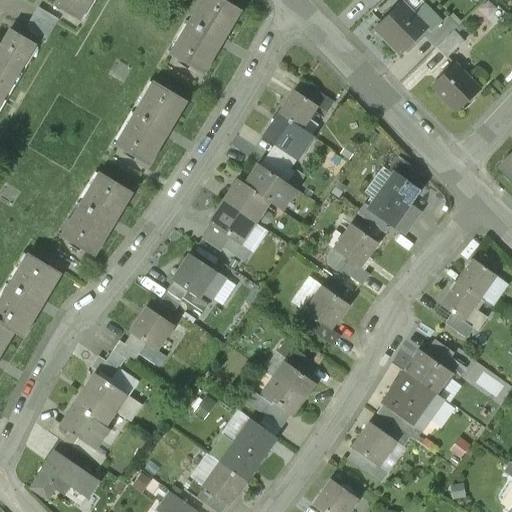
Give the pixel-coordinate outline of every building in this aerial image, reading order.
[(60,0),(57,6),(80,20),(91,0),(60,0)] [(220,0),(203,0),(171,55),(202,74),(239,11),(220,0)] [(420,0),(403,0),(374,29),(400,55),(422,34),(426,30),(430,34),(442,22),(420,0)] [(38,8),(27,27),(46,39),(57,20),(38,8)] [(426,30),(422,34),(436,47),(453,31),(456,28),(446,18),(442,22),(430,34),(426,30)] [(32,45),(9,31),(0,46),(0,98),(1,99),(32,45)] [(453,31),(436,47),(446,58),(464,42),(453,31)] [(479,90),(454,64),(431,86),(456,112),(479,90)] [(153,84),(116,146),(148,165),(185,103),(153,84)] [(334,103),(313,90),(305,101),(317,108),(326,115),(334,103)] [(305,101),(295,94),(289,102),(288,101),(279,115),(280,116),(302,130),(317,108),(305,101)] [(302,130),(280,116),(274,124),(273,123),(263,139),(276,147),(296,161),(297,161),(313,137),(302,130)] [(296,161),(276,147),(262,167),(285,183),(292,173),(289,171),(296,161)] [(511,156),(500,170),(511,180),(511,156)] [(418,175),(395,159),(387,171),(393,175),(394,174),(411,186),(418,175)] [(262,167),(259,165),(245,185),(245,186),(268,201),(268,202),(281,211),(295,190),(285,183),(262,167)] [(369,209),(368,210),(389,226),(402,234),(417,213),(407,206),(418,191),(411,186),(394,174),(393,175),(369,209)] [(98,177),(62,238),(93,256),(130,195),(98,177)] [(245,185),(238,180),(223,202),(254,223),(268,202),(268,201),(245,186),(245,185)] [(254,223),(224,202),(209,224),(230,238),(239,244),(254,223)] [(389,226),(368,210),(369,209),(364,205),(357,215),(383,234),(389,226)] [(375,244),(352,227),(334,252),(347,261),(357,268),(375,244)] [(239,244),(230,238),(223,248),(243,262),(250,251),(239,244)] [(0,354),(14,332),(23,337),(60,274),(28,255),(0,302),(0,354)] [(226,280),(192,258),(176,282),(198,297),(201,293),(212,301),(226,280)] [(475,260),(470,267),(469,266),(457,283),(458,284),(479,299),(496,275),(475,260)] [(357,268),(347,261),(340,270),(360,285),(367,275),(357,268)] [(198,297),(176,282),(168,293),(201,315),(208,304),(198,297)] [(479,299),(458,284),(453,292),(452,291),(441,306),(452,314),(463,321),(479,299)] [(346,305),(322,289),(305,313),(319,323),(328,330),(346,305)] [(171,326),(148,311),(132,335),(146,344),(155,350),(171,326)] [(463,321),(452,314),(446,323),(466,337),(472,328),(463,321)] [(328,330),(319,323),(312,332),(331,346),(338,337),(328,330)] [(453,353),(433,339),(423,354),(447,370),(457,378),(465,366),(451,356),(453,353)] [(304,357),(284,343),(277,352),(297,366),(304,357)] [(155,350),(146,344),(139,355),(158,368),(165,357),(155,350)] [(423,354),(419,351),(404,372),(432,391),(447,370),(423,354)] [(119,372),(99,358),(92,369),(112,382),(119,372)] [(313,384),(285,364),(274,379),(302,399),(313,384)] [(404,372),(382,403),(386,405),(421,430),(428,420),(417,412),(422,404),(432,411),(441,398),(432,391),(404,372)] [(140,406),(96,376),(86,391),(114,410),(130,421),(140,406)] [(302,399),(274,379),(262,395),(271,402),(290,415),(302,399)] [(114,410),(86,391),(75,407),(103,426),(114,410)] [(269,405),(249,391),(242,400),(264,416),(258,424),(275,436),(290,415),(271,402),(269,405)] [(421,430),(386,405),(379,415),(413,440),(421,430)] [(103,426),(75,407),(63,426),(96,448),(108,430),(103,426)] [(255,437),(235,422),(228,433),(238,440),(247,447),(255,437)] [(393,439),(371,423),(353,447),(367,457),(376,463),(393,439)] [(247,447),(238,440),(221,464),(244,480),(261,457),(247,447)] [(97,465),(77,452),(70,463),(78,469),(90,476),(97,465)] [(56,453),(39,478),(62,493),(78,469),(70,463),(56,453)] [(376,463),(367,457),(361,467),(380,481),(387,471),(376,463)] [(221,464),(204,488),(212,494),(227,504),(244,480),(221,464)] [(193,480),(186,490),(205,504),(212,494),(204,488),(193,480)] [(344,511),(355,497),(333,481),(316,505),(325,511),(344,511)] [(176,511),(161,501),(155,511),(156,511),(176,511)]
